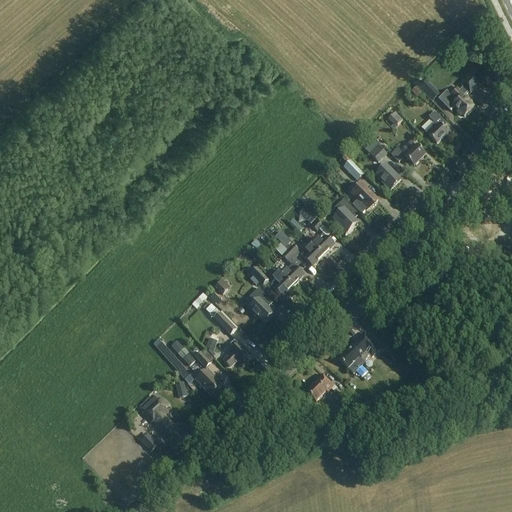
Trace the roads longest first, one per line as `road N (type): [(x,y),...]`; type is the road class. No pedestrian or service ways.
road 1 (residential): [(295,361),(288,338),(298,318),(430,188),(457,195)]
road 2 (tertiary): [(295,361),(457,195)]
road 3 (tertiary): [(139,511),(295,361)]
